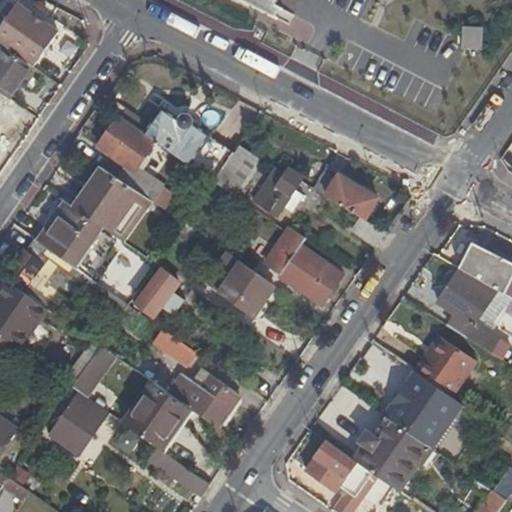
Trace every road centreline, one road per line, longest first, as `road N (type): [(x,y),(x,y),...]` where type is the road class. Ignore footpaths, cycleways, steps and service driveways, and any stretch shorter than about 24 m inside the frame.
road 1 (residential): [(248,482),(458,177)]
road 2 (tertiary): [(139,14),(458,177)]
road 3 (residential): [(139,14),(0,214)]
